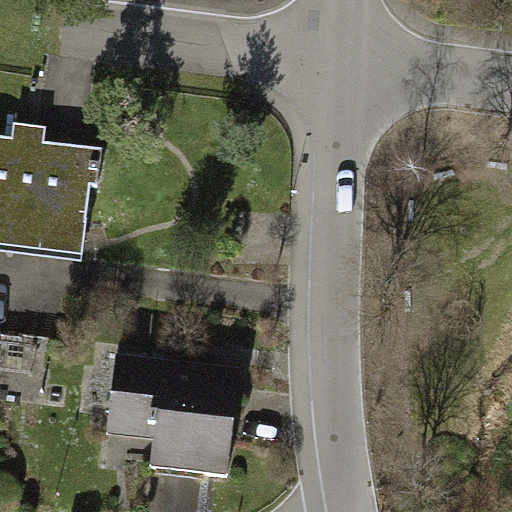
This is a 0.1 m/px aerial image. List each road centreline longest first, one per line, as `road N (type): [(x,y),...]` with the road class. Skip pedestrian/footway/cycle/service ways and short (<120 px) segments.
road 1 (residential): [(355,511),(335,349),(348,61)]
road 2 (residential): [(76,30),(348,61)]
road 3 (residential): [(348,61),(511,83)]
